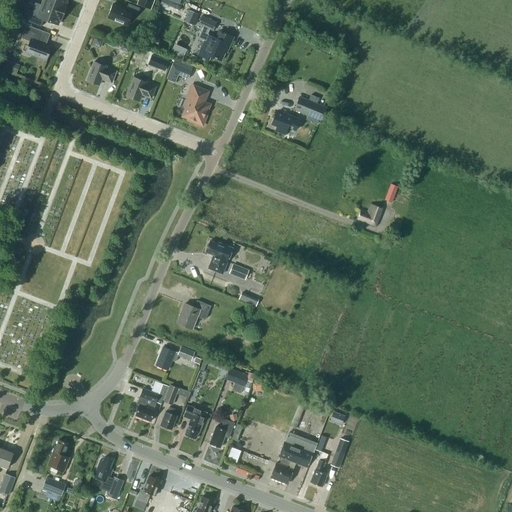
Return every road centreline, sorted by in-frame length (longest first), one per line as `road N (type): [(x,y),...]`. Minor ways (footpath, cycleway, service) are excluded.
road 1 (unclassified): [(81,404),(123,367),(217,152)]
road 2 (residential): [(217,152),(60,92),(95,0)]
road 3 (tertiary): [(297,511),(121,442),(81,404)]
road 4 (unclassified): [(217,152),(287,0)]
